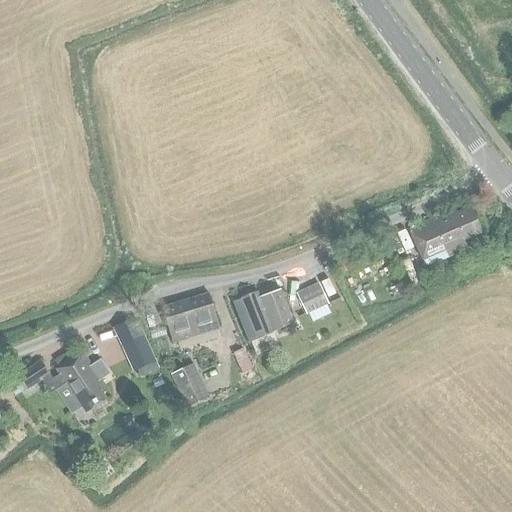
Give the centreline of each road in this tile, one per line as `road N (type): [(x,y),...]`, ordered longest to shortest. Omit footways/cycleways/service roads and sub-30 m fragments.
road 1 (residential): [(0,357),(186,285),(306,259),(499,175)]
road 2 (secondary): [(499,175),(367,0)]
